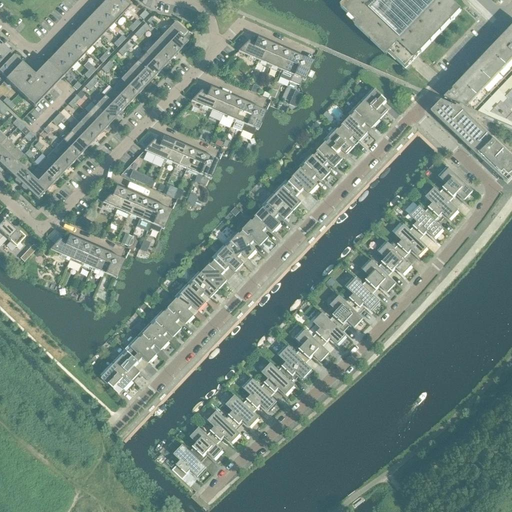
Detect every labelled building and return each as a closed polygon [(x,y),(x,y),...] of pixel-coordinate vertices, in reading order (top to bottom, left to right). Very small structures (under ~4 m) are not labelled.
[(106,0),(99,8),(115,23),(122,16),(106,0)] [(106,0),(122,16),(130,7),(122,0),(106,0)] [(348,0),(344,4),(340,8),(358,25),(359,24),(366,30),(365,32),(367,31),(374,38),(373,39),(374,38),(382,45),(381,47),(382,46),(389,52),(388,54),(389,55),(405,71),(410,66),(418,57),(461,12),(448,0),(348,0)] [(115,23),(99,8),(91,16),(107,31),(115,23)] [(470,9),(467,12),(476,20),(478,17),(470,9)] [(139,17),(143,21),(148,15),(144,11),(139,17)] [(91,16),(84,24),(100,39),(107,31),(91,16)] [(156,23),(150,18),(146,22),(151,27),(156,23)] [(175,23),(162,37),(178,53),(187,43),(184,40),(188,36),(175,23)] [(84,24),(76,32),(92,47),(100,39),(84,24)] [(142,27),(138,31),(143,36),(147,31),(142,27)] [(511,27),(501,39),(502,40),(498,44),(498,43),(444,99),(485,117),(484,120),(511,132),(511,27)] [(143,36),(138,31),(134,35),(139,40),(143,36)] [(92,47),(76,32),(69,40),(85,55),(92,47)] [(178,53),(162,37),(153,46),(170,61),(178,53)] [(260,62),(268,45),(261,42),(262,41),(257,39),(254,45),(248,42),(237,53),(247,57),(246,59),(253,62),(254,60),(258,61),(260,62)] [(85,55),(69,40),(62,47),(78,62),(85,55)] [(126,44),(122,48),(127,53),(131,49),(126,44)] [(2,45),(0,46),(0,63),(10,53),(2,45)] [(260,62),(258,61),(257,64),(264,67),(265,65),(269,66),(271,67),(279,50),(268,45),(260,62)] [(170,61),(153,46),(145,54),(162,70),(170,61)] [(62,47),(54,55),(70,70),(78,62),(62,47)] [(127,53),(122,48),(117,53),(122,58),(127,53)] [(271,67),(269,66),(268,69),(275,72),(277,70),(280,71),(282,72),(290,55),(279,50),(271,67)] [(162,70),(145,54),(137,63),(153,79),(162,70)] [(54,55),(47,63),(63,78),(70,70),(54,55)] [(282,72),(280,71),(279,73),(281,75),(280,78),(288,82),(291,76),(293,77),(301,59),(290,55),(282,72)] [(0,74),(6,80),(21,64),(13,56),(0,70),(0,74)] [(291,76),(288,82),(299,86),(302,81),(304,82),(312,64),(301,59),(293,77),(291,76)] [(105,66),(110,71),(114,66),(109,62),(105,66)] [(21,64),(6,80),(5,81),(34,109),(63,78),(47,63),(34,76),(21,64)] [(137,63),(128,72),(145,87),(153,79),(137,63)] [(110,71),(105,66),(101,70),(106,75),(110,71)] [(145,87),(128,72),(120,80),(137,96),(145,87)] [(88,83),(94,88),(98,84),(93,79),(88,83)] [(120,80),(112,89),(129,105),(137,96),(120,80)] [(94,88),(88,83),(84,88),(89,92),(94,88)] [(253,86),(250,93),(256,95),(259,89),(253,86)] [(129,105),(112,89),(104,98),(120,114),(129,105)] [(201,92),(190,102),(200,106),(199,109),(206,112),(207,110),(211,111),(213,112),(220,95),(214,92),(215,91),(210,89),(207,94),(201,92)] [(373,90),(360,103),(379,121),(386,115),(381,110),(387,103),(373,90)] [(294,92),(289,106),(296,109),(301,95),(294,92)] [(211,111),(210,113),(217,117),(218,114),(222,116),(224,117),(231,99),(220,95),(213,112),(211,111)] [(72,101),(77,106),(81,101),(76,97),(72,101)] [(120,114),(104,98),(95,107),(112,122),(120,114)] [(222,116),(221,118),(228,121),(229,119),(233,121),(235,121),(242,104),(231,99),(224,117),(222,116)] [(77,106),(72,101),(68,105),(73,110),(77,106)] [(441,102),(429,115),(460,145),(477,160),(480,158),(484,162),(481,164),(498,180),(505,187),(511,180),(511,158),(477,126),(460,110),(441,102)] [(360,103),(348,116),(362,129),(368,123),(373,128),(379,121),(360,103)] [(234,124),(232,129),(241,133),(241,132),(243,128),(244,125),(246,126),(253,109),(242,104),(235,121),(233,121),(232,123),(234,124)] [(112,122),(95,107),(87,115),(104,131),(112,122)] [(243,128),(241,132),(252,136),(255,130),(257,131),(265,114),(253,109),(246,126),(244,125),(243,128)] [(59,114),(55,118),(60,123),(64,119),(59,114)] [(104,131),(87,115),(79,124),(95,140),(104,131)] [(362,129),(348,116),(336,129),(350,142),(356,136),(361,141),(367,134),(367,135),(368,134),(362,129)] [(60,123),(55,118),(51,123),(56,127),(60,123)] [(16,129),(20,124),(16,120),(12,125),(16,129)] [(25,129),(20,124),(16,129),(20,133),(25,129)] [(79,124),(70,133),(87,149),(95,140),(79,124)] [(47,127),(43,131),(47,136),(51,131),(47,127)] [(350,142),(336,129),(323,142),(326,145),(337,155),(343,149),(348,154),(354,147),(355,148),(355,147),(350,142)] [(28,143),(33,137),(29,133),(23,139),(28,143)] [(87,149),(70,133),(62,141),(79,157),(87,149)] [(153,141),(143,152),(153,156),(152,158),(159,162),(160,159),(164,161),(166,162),(173,144),(167,142),(168,141),(162,138),(160,144),(153,141)] [(6,140),(0,145),(0,163),(15,148),(6,140)] [(62,141),(54,150),(71,166),(79,157),(62,141)] [(42,147),(38,143),(33,148),(38,152),(42,147)] [(164,161),(163,163),(170,166),(171,164),(175,165),(177,166),(184,149),(173,144),(166,162),(164,161)] [(326,145),(314,158),(325,168),(331,162),(336,167),(342,160),(342,161),(343,160),(337,155),(326,145)] [(15,148),(0,163),(0,165),(12,177),(21,168),(17,164),(24,157),(15,148)] [(175,165),(174,168),(181,171),(182,169),(186,170),(188,171),(195,154),(184,149),(177,166),(175,165)] [(54,150),(46,159),(62,175),(71,166),(54,150)] [(29,159),(33,155),(28,151),(24,155),(29,159)] [(186,170),(185,173),(196,177),(198,178),(199,176),(206,159),(195,154),(188,171),(186,170)] [(325,168),(314,158),(311,155),(298,169),(301,171),(312,182),(313,181),(318,175),(324,180),(330,174),(330,173),(325,168)] [(62,175),(46,159),(37,168),(54,183),(62,175)] [(198,178),(196,183),(205,188),(205,187),(208,180),(210,181),(218,163),(217,163),(206,159),(199,176),(198,178)] [(29,176),(21,168),(12,177),(37,201),(46,192),(29,176)] [(54,183),(37,168),(29,176),(46,192),(54,183)] [(439,194),(449,204),(457,195),(463,202),(472,193),(447,168),(446,169),(438,177),(447,186),(439,194)] [(301,171),(289,184),(300,194),(306,188),(311,193),(317,187),(318,187),(318,186),(313,181),(312,182),(301,171)] [(132,172),(129,179),(140,184),(143,177),(132,172)] [(286,181),(274,194),(293,213),(299,206),(294,201),(300,194),(289,184),(286,181)] [(432,205),(424,213),(434,223),(442,215),(449,221),(457,212),(457,213),(458,212),(449,204),(439,194),(432,187),(431,188),(434,191),(426,199),(432,205)] [(109,196),(102,204),(106,205),(105,208),(112,211),(113,209),(117,210),(119,211),(126,194),(120,191),(121,190),(115,188),(111,197),(109,196)] [(176,199),(178,200),(182,191),(177,189),(173,199),(176,201),(176,199)] [(117,210),(115,215),(126,220),(127,217),(128,215),(130,216),(137,199),(126,194),(119,211),(117,210)] [(293,213),(274,194),(261,208),(264,211),(264,210),(275,221),(275,220),(281,214),(287,219),(293,213)] [(190,195),(185,205),(191,207),(195,197),(190,195)] [(128,215),(127,217),(134,221),(135,218),(139,220),(141,221),(148,203),(137,199),(130,216),(128,215)] [(139,220),(135,228),(146,232),(150,225),(152,225),(159,208),(148,203),(141,221),(139,220)] [(434,223),(424,213),(417,206),(416,206),(416,207),(408,215),(417,224),(409,232),(420,241),(427,233),(434,239),(442,231),(443,231),(434,223)] [(150,225),(146,232),(149,233),(150,230),(158,234),(160,229),(161,229),(163,230),(171,213),(170,213),(159,208),(152,225),(150,225)] [(264,210),(264,211),(252,223),(263,233),(269,227),(274,232),(280,226),(281,226),(275,220),(275,221),(264,210)] [(82,217),(74,226),(86,231),(87,231),(86,231),(87,231),(87,232),(91,223),(82,217)] [(18,245),(25,239),(15,229),(13,231),(4,221),(3,222),(2,220),(0,222),(0,239),(3,236),(7,240),(6,240),(9,243),(10,243),(15,248),(18,245)] [(263,233),(252,223),(249,220),(249,221),(252,224),(240,236),(251,246),(257,240),(262,245),(268,239),(269,239),(263,233)] [(420,241),(409,232),(401,224),(401,225),(404,228),(396,236),(401,242),(394,250),(404,260),(412,252),(418,258),(427,249),(427,250),(428,249),(420,241)] [(251,246),(240,236),(237,233),(224,246),(238,260),(244,253),(249,258),(255,252),(256,252),(251,246)] [(220,234),(216,238),(223,245),(227,241),(220,234)] [(124,235),(120,244),(127,247),(131,238),(124,235)] [(60,240),(49,251),(59,255),(58,257),(65,261),(66,258),(70,260),(72,261),(80,243),(73,241),(74,240),(69,237),(66,243),(60,240)] [(404,260),(394,250),(385,242),(385,243),(377,252),(386,260),(378,268),(388,278),(396,270),(403,276),(411,267),(411,268),(412,267),(404,260)] [(70,260),(69,262),(76,265),(77,263),(81,265),(83,265),(91,248),(80,243),(72,261),(70,260)] [(238,260),(224,246),(211,260),(214,263),(225,273),(232,266),(237,271),(243,265),(244,265),(238,260)] [(81,265),(80,267),(87,270),(88,268),(92,269),(94,270),(102,253),(91,248),(83,265),(81,265)] [(92,269),(91,272),(98,275),(99,273),(103,274),(105,275),(113,258),(102,253),(94,270),(92,269)] [(103,274),(102,277),(104,278),(105,275),(114,279),(116,280),(124,263),(113,258),(105,275),(103,274)] [(388,278),(378,268),(369,260),(369,261),(361,270),(368,277),(360,285),(372,296),(380,288),(387,294),(395,285),(395,286),(396,285),(388,278)] [(214,263),(203,275),(219,291),(225,284),(219,279),(225,273),(214,263)] [(200,272),(187,286),(201,299),(207,293),(212,297),(219,291),(203,275),(200,272)] [(372,296),(360,285),(353,278),(353,279),(345,287),(353,296),(346,304),(356,313),(364,305),(370,312),(379,303),(372,296)] [(201,299),(187,286),(174,299),(177,302),(188,312),(189,312),(195,306),(200,311),(206,304),(207,304),(201,299)] [(337,313),(329,321),(339,331),(347,323),(354,329),(362,320),(362,321),(363,320),(356,313),(346,304),(337,295),(336,296),(339,299),(331,308),(337,313)] [(177,302),(165,314),(176,325),(182,319),(187,324),(193,317),(194,318),(194,317),(189,312),(188,312),(177,302)] [(162,312),(150,325),(164,338),(170,332),(175,337),(181,330),(181,331),(182,330),(176,325),(165,314),(162,312)] [(339,331),(329,321),(320,313),(319,313),(323,316),(314,325),(320,330),(312,338),(323,348),(330,340),(337,346),(345,338),(346,338),(346,337),(339,331)] [(164,338),(150,325),(138,338),(152,351),(157,345),(163,350),(169,343),(169,344),(169,343),(164,338)] [(323,348),(312,338),(303,330),(302,330),(303,330),(294,339),(303,347),(295,355),(306,365),(313,357),(320,363),(328,354),(329,355),(329,354),(323,348)] [(152,351),(138,338),(125,351),(139,364),(145,358),(150,363),(156,356),(156,357),(157,356),(152,351)] [(306,365),(295,355),(286,346),(285,347),(277,356),(286,364),(278,372),(288,382),(296,374),(303,380),(311,371),(311,372),(312,371),(306,365)] [(125,351),(112,364),(132,382),(138,376),(133,371),(139,364),(125,351)] [(268,380),(261,389),(271,398),(279,390),(285,396),(294,388),(294,387),(288,382),(278,372),(268,363),(271,366),(263,375),(268,380)] [(132,382),(112,364),(100,377),(114,391),(120,384),(125,389),(132,382)] [(271,398),(261,389),(250,379),(242,388),(251,397),(243,405),(253,414),(261,406),(267,413),(276,404),(277,404),(271,398)] [(253,414),(243,405),(232,395),(232,396),(224,405),(233,413),(225,421),(235,430),(243,422),(249,429),(258,420),(259,420),(253,414)] [(214,429),(206,437),(217,446),(224,438),(231,444),(239,436),(240,436),(240,435),(235,430),(225,421),(214,411),(217,414),(209,423),(214,429)] [(217,446),(206,437),(197,427),(196,428),(199,431),(191,439),(197,445),(189,453),(199,463),(207,455),(214,461),(222,452),(223,452),(217,446)] [(199,463),(189,453),(180,444),(180,445),(183,448),(175,457),(180,462),(172,471),(182,481),(190,472),(197,478),(205,469),(206,470),(206,469),(199,463)]
